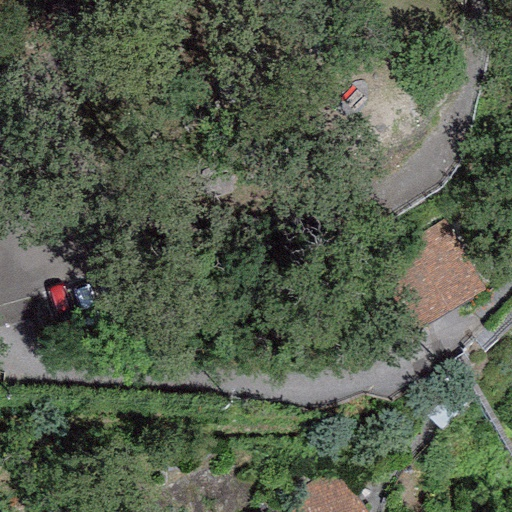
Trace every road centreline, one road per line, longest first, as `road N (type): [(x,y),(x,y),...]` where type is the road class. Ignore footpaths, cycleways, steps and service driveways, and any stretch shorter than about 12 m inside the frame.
road 1 (track): [(12,99),(72,197),(114,233),(269,225),(394,186),(445,142),(477,44),(475,0)]
road 2 (track): [(74,0),(45,73),(12,99)]
